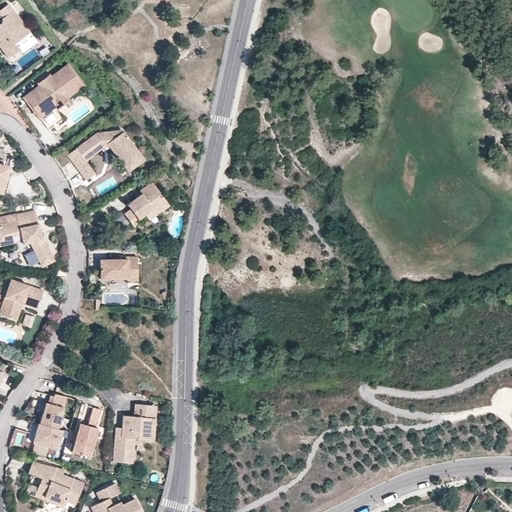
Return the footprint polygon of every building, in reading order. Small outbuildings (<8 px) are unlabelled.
[(0,9),(0,15),(3,19),(1,22),(2,24),(0,25),(0,46),(9,57),(20,48),(16,43),(31,32),(9,3),(0,9)] [(38,119),(40,118),(25,98),(67,66),(82,85),(53,106),(56,110),(70,100),(68,97),(84,85),(68,63),(48,77),(47,75),(35,83),(37,86),(22,97),(38,119)] [(82,85),(67,66),(25,98),(40,118),(48,130),(62,119),(56,110),(53,106),(82,85)] [(86,143),(94,153),(102,147),(108,146),(110,148),(112,151),(115,151),(118,154),(117,157),(122,164),(130,158),(136,166),(144,160),(122,130),(97,134),(86,143)] [(86,143),(77,150),(85,162),(95,155),(94,153),(86,143)] [(103,149),(110,148),(108,146),(102,147),(94,153),(95,155),(103,149)] [(77,150),(67,157),(85,182),(95,175),(85,162),(77,150)] [(128,172),(136,166),(130,158),(122,164),(128,172)] [(0,192),(1,193),(2,188),(7,190),(12,175),(7,173),(8,169),(3,167),(4,164),(0,163),(0,192)] [(167,203),(152,183),(140,191),(141,193),(136,197),(136,198),(127,205),(130,209),(124,214),(133,227),(140,222),(138,220),(145,215),(153,210),(155,212),(167,203)] [(155,212),(153,210),(145,215),(149,221),(169,206),(167,203),(155,212)] [(35,209),(0,217),(0,236),(0,238),(12,235),(21,233),(23,244),(30,242),(42,266),(54,260),(41,234),(40,232),(38,232),(37,227),(39,227),(35,209)] [(0,238),(0,236),(0,245),(14,242),(12,235),(0,238)] [(138,257),(127,257),(127,259),(121,260),(100,260),(100,279),(128,279),(128,272),(138,272),(138,257)] [(138,281),(138,272),(128,272),(128,279),(128,281),(138,281)] [(39,306),(44,291),(12,280),(0,313),(0,315),(14,320),(20,303),(23,304),(25,300),(39,306)] [(38,309),(39,306),(25,300),(23,304),(38,309)] [(20,303),(14,320),(18,321),(23,304),(20,303)] [(22,324),(31,327),(35,316),(25,313),(22,324)] [(60,419),(66,397),(54,394),(54,396),(50,395),(44,415),(42,414),(39,424),(55,428),(57,419),(60,419)] [(156,421),(157,406),(137,404),(136,417),(125,416),(124,429),(123,437),(115,436),(113,463),(133,465),(135,439),(145,440),(147,420),(156,421)] [(71,452),(90,457),(98,429),(96,428),(101,409),(93,407),(88,425),(80,423),(76,434),(75,441),(71,452)] [(154,441),(156,421),(147,420),(145,440),(154,441)] [(39,424),(38,424),(32,443),(57,449),(62,430),(55,428),(39,424)] [(23,446),(28,432),(16,428),(11,442),(23,446)] [(124,429),(115,428),(115,436),(123,437),(124,429)] [(64,470),(32,461),(28,473),(42,479),(44,479),(42,483),(40,482),(39,485),(36,492),(39,496),(64,505),(66,501),(75,505),(84,483),(62,475),(64,470)] [(64,505),(39,496),(36,492),(39,485),(30,482),(25,495),(63,509),(64,505)] [(116,484),(97,492),(101,502),(91,506),(93,511),(140,511),(136,500),(122,506),(121,503),(112,507),(109,499),(121,494),(116,484)]
